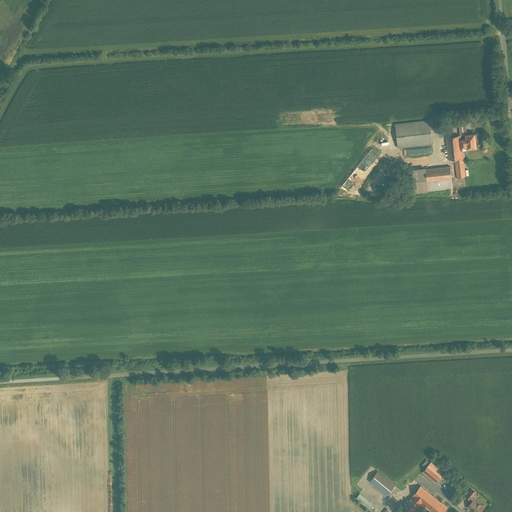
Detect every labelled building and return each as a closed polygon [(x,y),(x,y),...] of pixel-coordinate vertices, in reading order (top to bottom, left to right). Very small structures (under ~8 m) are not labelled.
[(430,120),(395,124),(398,147),(432,143),(430,120)] [(475,133),(466,134),(467,138),(462,139),(463,150),(468,150),(468,148),(477,147),(475,133)] [(462,139),(461,135),(446,137),(449,159),(455,159),(457,178),(466,177),(463,150),(462,139)] [(451,166),(426,169),(426,172),(428,190),(453,188),(451,166)] [(426,172),(412,173),(414,192),(428,190),(426,172)] [(445,471),(433,460),(423,472),(435,483),(445,471)] [(394,485),(377,471),(370,481),(387,495),(394,485)] [(421,485),(413,495),(399,511),(411,511),(412,511),(414,511),(423,503),(426,505),(434,496),(421,485)] [(472,489),(466,496),(470,499),(473,496),(476,492),(472,489)] [(374,504),(360,493),(356,498),(370,509),(374,504)] [(444,504),(434,496),(426,505),(434,511),(435,510),(437,511),(443,511),(448,506),(444,503),(444,504)] [(475,499),(474,499),(473,501),(468,506),(470,508),(470,509),(474,511),(475,511),(477,511),(478,511),(479,511),(484,507),(475,499)]
